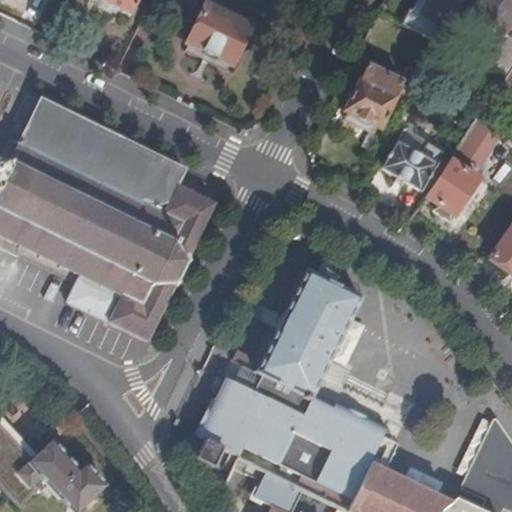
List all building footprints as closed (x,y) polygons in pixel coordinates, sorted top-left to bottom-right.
[(93,0),(130,18),(138,0),(93,0)] [(410,13),(403,26),(410,30),(426,0),(419,0),(412,13),(410,13)] [(426,0),(410,30),(427,38),(435,42),(436,43),(459,0),(426,0)] [(500,39),(511,24),(511,3),(507,0),(473,0),(465,10),(500,39)] [(251,30),(205,7),(185,46),(231,69),(251,30)] [(403,92),(410,95),(435,42),(427,38),(403,85),(405,87),(403,92)] [(505,77),(511,66),(511,41),(509,39),(489,69),(505,77)] [(511,66),(505,77),(503,80),(511,86),(511,66)] [(380,131),(402,85),(365,67),(343,113),(347,115),(345,121),(373,135),(375,129),(380,131)] [(0,240),(1,239),(19,248),(18,250),(20,251),(21,250),(38,258),(37,260),(40,261),(41,259),(59,268),(58,270),(60,271),(62,269),(79,277),(66,304),(147,344),(177,282),(215,207),(176,187),(182,175),(183,176),(184,173),(183,173),(183,172),(40,102),(20,143),(19,143),(5,173),(0,170),(0,240)] [(478,168),(499,136),(479,117),(455,153),(478,168)] [(419,193),(434,166),(420,157),(418,159),(396,146),(381,170),(419,193)] [(450,162),(425,200),(454,218),(479,181),(450,162)] [(511,225),(490,257),(511,272),(511,225)] [(343,510),(347,511),(440,511),(449,504),(384,473),(370,465),(382,440),(387,431),(337,406),(334,411),(310,400),(328,365),(360,300),(305,274),(283,317),(282,317),(276,330),(277,331),(248,390),(224,378),(221,385),(220,385),(218,388),(220,388),(215,399),(213,399),(212,401),(210,401),(193,438),(203,443),(195,460),(212,468),(220,451),(227,455),(234,441),(244,446),(348,497),(343,510)] [(36,458),(1,420),(0,421),(0,490),(16,508),(36,489),(33,485),(28,489),(16,477),(36,458)] [(397,447),(382,440),(370,465),(384,473),(397,447)] [(227,455),(237,460),(237,459),(244,446),(234,441),(227,455)] [(469,489),(510,456),(511,451),(511,448),(492,442),(467,488),(469,489)] [(68,511),(78,511),(105,488),(83,465),(77,471),(74,468),(77,465),(58,445),(55,447),(51,444),(36,458),(16,477),(28,489),(33,485),(39,479),(68,511)] [(511,462),(508,461),(510,456),(469,489),(488,498),(504,506),(511,509),(511,462)] [(501,511),(504,506),(488,498),(481,511),(501,511)] [(480,511),(456,500),(449,504),(440,511),(480,511)]
